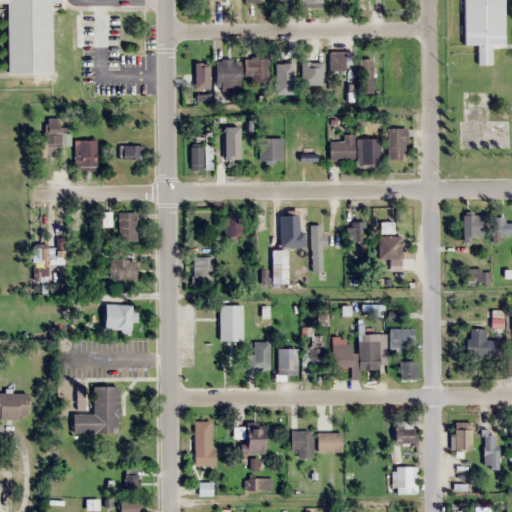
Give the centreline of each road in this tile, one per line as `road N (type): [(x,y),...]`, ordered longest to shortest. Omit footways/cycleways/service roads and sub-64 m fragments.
road 1 (residential): [(432,511),(427,0)]
road 2 (tertiary): [(172,511),(167,0)]
road 3 (residential): [(511,190),(37,195)]
road 4 (residential): [(511,397),(171,397)]
road 5 (residential): [(427,29),(168,32)]
